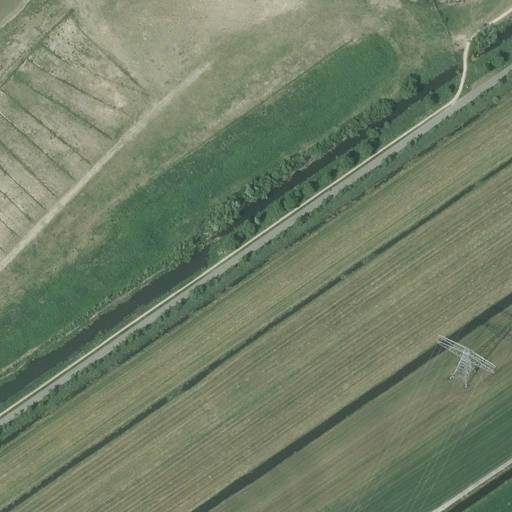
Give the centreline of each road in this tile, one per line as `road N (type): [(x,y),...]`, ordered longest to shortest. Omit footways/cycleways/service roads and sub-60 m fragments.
road 1 (unknown): [(0,434),(511,80)]
road 2 (track): [(0,273),(198,68)]
